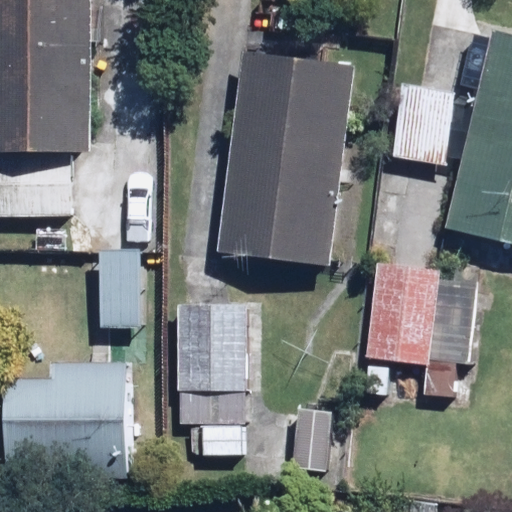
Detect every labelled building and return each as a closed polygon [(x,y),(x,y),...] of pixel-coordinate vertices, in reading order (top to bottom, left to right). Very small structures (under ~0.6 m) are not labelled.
[(0,0),(0,225),(72,226),(72,164),(89,164),(90,0),(0,0)] [(511,40),(495,36),(448,236),(511,250),(511,40)] [(353,71),(243,58),(219,260),(328,273),(353,71)] [(446,173),(456,94),(404,87),(395,167),(446,173)] [(136,254),(94,254),(95,332),(136,331),(136,254)] [(386,403),(390,363),(420,366),(417,397),(455,400),(458,369),(472,371),(479,292),(437,288),(438,273),(374,267),(361,401),(386,403)] [(180,309),(177,429),(203,430),(202,460),(244,461),(248,311),(180,309)] [(2,387),(1,481),(127,482),(128,373),(44,371),(44,388),(2,387)] [(329,409),(281,409),(280,476),(329,477),(329,409)]
